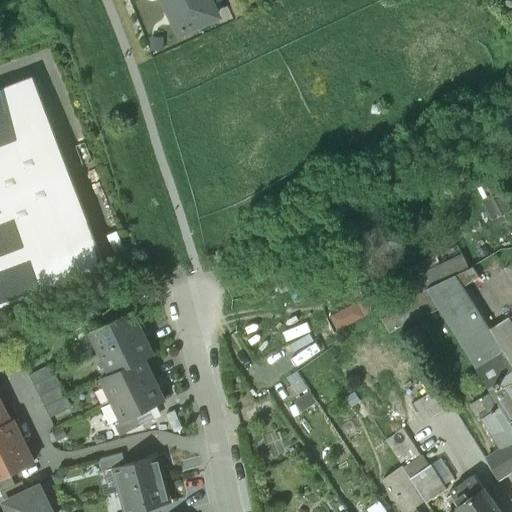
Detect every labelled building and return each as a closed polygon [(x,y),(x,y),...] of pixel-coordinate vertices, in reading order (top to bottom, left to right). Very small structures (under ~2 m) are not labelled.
[(165,0),(180,32),(217,15),(209,0),(165,0)] [(34,77),(0,90),(0,306),(106,266),(34,77)] [(511,365),(460,283),(478,272),(473,264),(426,286),(439,308),(491,391),(511,424),(511,365)] [(426,286),(389,304),(403,326),(439,308),(426,286)] [(132,311),(90,331),(101,352),(142,332),(132,311)] [(142,332),(101,352),(111,373),(143,358),(144,358),(153,354),(142,332)] [(143,358),(111,373),(102,377),(112,399),(154,379),(144,358),(143,358)] [(51,363),(29,374),(34,385),(56,374),(51,363)] [(56,374),(34,385),(40,395),(61,385),(56,374)] [(154,379),(112,399),(123,420),(136,414),(164,400),(154,379)] [(61,385),(40,395),(45,406),(66,396),(61,385)] [(440,387),(413,403),(424,421),(451,404),(440,387)] [(511,424),(491,391),(481,397),(488,408),(480,413),(502,449),(486,459),(499,479),(511,470),(511,424)] [(66,396),(45,406),(50,417),(72,406),(66,396)] [(0,400),(0,425),(10,421),(10,420),(0,400)] [(123,420),(115,424),(120,435),(141,424),(136,414),(123,420)] [(10,421),(0,425),(0,451),(23,440),(13,419),(10,420),(10,421)] [(421,455),(404,429),(387,440),(404,466),(421,455)] [(23,440),(0,451),(0,478),(10,473),(34,462),(23,440)] [(123,452),(99,458),(102,470),(114,467),(126,463),(123,452)] [(126,463),(114,467),(120,490),(164,478),(158,455),(126,463)] [(428,467),(421,455),(404,466),(426,500),(427,502),(447,489),(432,464),(428,467)] [(403,465),(384,479),(405,511),(408,511),(426,500),(403,465)] [(0,478),(0,491),(1,491),(15,484),(10,473),(0,478)] [(501,511),(475,474),(450,492),(461,507),(454,511),(501,511)] [(164,478),(120,490),(125,511),(130,511),(137,510),(171,501),(164,478)] [(15,484),(1,491),(6,501),(28,491),(23,480),(15,484)] [(28,491),(6,501),(11,511),(51,511),(39,486),(28,491)]
